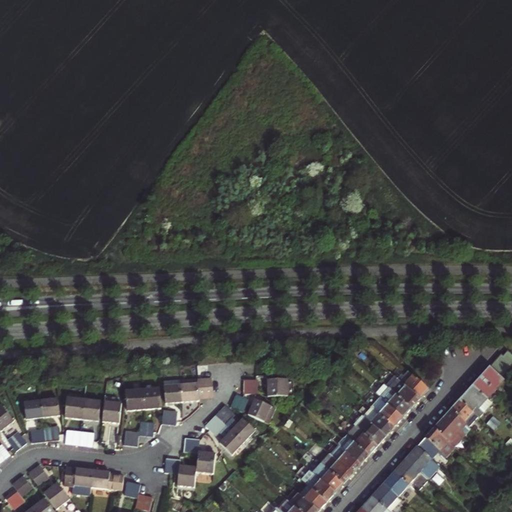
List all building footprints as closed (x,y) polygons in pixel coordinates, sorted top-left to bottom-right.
[(511,365),(511,357),(507,353),(503,357),(501,355),(472,387),(487,400),(505,381),(501,378),(511,365)] [(400,382),(420,399),(429,390),(408,372),(400,382)] [(198,381),(198,384),(181,386),(182,403),(200,402),(199,399),(213,397),(212,380),(198,381)] [(420,399),(400,382),(399,380),(390,391),(411,409),(420,399)] [(267,381),(267,398),(288,398),(288,385),(288,381),(267,381)] [(375,395),(379,399),(388,389),(384,385),(375,395)] [(164,387),(165,404),(182,403),(181,386),(164,387)] [(472,387),(459,401),(478,419),(483,414),(479,409),(487,400),(472,387)] [(142,390),(144,411),(161,409),(159,389),(142,390)] [(379,399),(403,419),(411,409),(390,391),(388,389),(379,399)] [(125,391),(127,412),(144,411),(142,390),(125,391)] [(230,408),(243,414),(249,401),(236,395),(230,408)] [(67,398),(65,419),(82,421),(84,400),(67,398)] [(371,408),(394,428),(403,419),(379,399),(371,408)] [(58,400),(41,402),(43,419),(60,417),(58,400)] [(101,402),(84,400),(82,421),(99,422),(101,402)] [(255,400),(248,416),(269,425),(275,409),(255,400)] [(479,409),(483,414),(492,404),(487,400),(479,409)] [(451,411),(469,428),(478,419),(459,401),(451,411)] [(24,404),(26,421),(43,419),(41,402),(24,404)] [(105,402),(102,423),(119,424),(121,404),(105,402)] [(0,407),(0,430),(1,432),(14,422),(2,406),(0,407)] [(231,432),(244,444),(251,437),(256,432),(243,419),(240,422),(241,423),(239,425),(238,424),(233,419),(235,416),(225,406),(215,416),(225,426),(226,427),(231,432)] [(364,418),(386,438),(394,428),(371,408),(363,417),(364,418)] [(163,411),(162,425),(169,426),(170,412),(163,411)] [(455,448),(471,430),(469,428),(451,411),(434,429),(455,448)] [(170,412),(169,426),(176,426),(178,412),(170,412)] [(210,422),(221,432),(226,427),(225,426),(215,416),(210,422)] [(363,417),(354,427),(355,427),(364,418),(363,417)] [(355,427),(377,447),(386,438),(364,418),(355,427)] [(205,427),(216,437),(221,432),(210,422),(205,427)] [(139,437),(146,437),(147,423),(144,423),(140,423),(139,434),(139,437)] [(146,437),(153,438),(154,424),(147,423),(146,437)] [(377,447),(355,427),(346,436),(347,436),(369,456),(377,447)] [(60,442),(59,428),(52,429),(53,442),(60,442)] [(46,443),(53,442),(52,429),(45,430),(46,443)] [(455,448),(434,429),(417,448),(431,461),(438,454),(440,456),(442,454),(447,459),(456,449),(455,448)] [(38,431),(39,444),(46,443),(45,430),(38,431)] [(32,445),(39,444),(38,431),(30,431),(32,445)] [(81,433),(73,432),(72,446),(79,447),(81,433)] [(232,457),(237,451),(244,444),(231,432),(219,444),(232,457)] [(13,437),(22,448),(28,444),(19,433),(13,437)] [(79,447),(86,447),(88,433),(81,433),(79,447)] [(86,447),(93,448),(95,434),(88,433),(86,447)] [(125,433),(124,447),(131,447),(132,433),(125,433)] [(132,433),(131,447),(138,448),(139,437),(139,434),(132,433)] [(338,446),(361,465),(369,456),(347,436),(338,446)] [(8,441),(16,453),(22,448),(13,437),(8,441)] [(244,444),(246,446),(253,439),(251,437),(244,444)] [(186,439),(184,453),(191,454),(193,440),(186,439)] [(198,455),(199,453),(200,440),(193,440),(191,454),(198,455)] [(237,451),(239,454),(246,446),(244,444),(237,451)] [(352,475),(361,465),(338,446),(330,455),(352,475)] [(406,460),(420,473),(429,481),(440,469),(431,461),(417,448),(406,460)] [(0,464),(11,457),(8,453),(0,458),(0,464)] [(196,473),(214,475),(216,455),(199,453),(198,455),(197,469),(196,473)] [(352,475),(330,455),(329,454),(321,463),(344,484),(352,475)] [(165,474),(170,474),(172,475),(173,460),(166,460),(165,474)] [(179,475),(180,467),(180,461),(173,460),(172,475),(179,475)] [(409,486),(420,473),(406,460),(395,473),(409,486)] [(312,473),(335,494),(344,484),(321,463),(312,473)] [(308,486),(327,503),(335,494),(312,473),(304,466),(296,475),(308,486)] [(35,471),(44,483),(49,479),(40,467),(35,471)] [(195,489),(196,473),(197,469),(180,467),(179,475),(177,487),(195,489)] [(72,487),(72,495),(81,496),(82,488),(91,489),(93,471),(76,469),(76,472),(66,471),(65,480),(64,486),(72,487)] [(29,475),(38,487),(44,483),(35,471),(29,475)] [(115,491),(116,477),(109,476),(110,472),(93,471),(91,489),(115,491)] [(398,498),(409,486),(395,473),(383,485),(398,498)] [(115,491),(122,492),(123,478),(116,477),(115,491)] [(27,493),(33,489),(24,478),(18,482),(27,493)] [(16,491),(22,498),(27,493),(18,482),(13,486),(16,491)] [(127,483),(124,496),(131,498),(134,484),(127,483)] [(44,494),(56,511),(70,500),(57,484),(44,494)] [(131,498),(138,499),(139,495),(141,486),(134,484),(131,498)] [(372,498),(387,511),(398,498),(383,485),(372,498)] [(318,511),(327,503),(308,486),(300,495),(318,511)] [(82,488),(81,496),(90,497),(91,489),(82,488)] [(287,500),(290,503),(299,494),(295,490),(287,500)] [(11,495),(19,506),(25,502),(22,498),(16,491),(11,495)] [(290,503),(299,511),(318,511),(300,495),(299,494),(290,503)] [(14,511),(19,506),(11,495),(5,499),(14,511)] [(136,509),(142,511),(146,497),(139,495),(138,499),(136,509)] [(142,511),(148,511),(149,511),(153,498),(146,497),(142,511)] [(361,510),(363,511),(388,511),(387,511),(372,498),(361,510)] [(394,511),(403,502),(398,498),(387,511),(388,511),(394,511)] [(31,510),(32,511),(53,511),(45,500),(31,510)] [(278,510),(280,511),(299,511),(290,503),(287,500),(278,510)]
